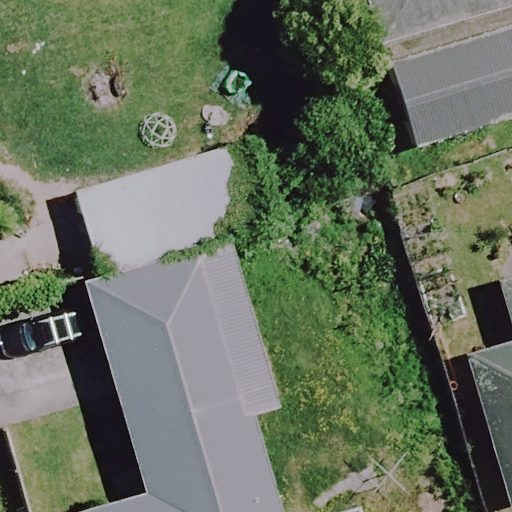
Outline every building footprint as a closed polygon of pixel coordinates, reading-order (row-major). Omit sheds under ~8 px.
[(511,0),(352,0),(370,62),(511,22),(511,0)] [(511,22),(370,62),(397,157),(511,124),(511,22)] [(249,141),(67,191),(91,281),(273,232),(249,141)] [(268,511),(243,422),(266,415),(223,263),(80,303),(133,490),(54,511),(268,511)] [(511,288),(502,291),(511,324),(511,350),(471,362),(511,506),(511,288)]
